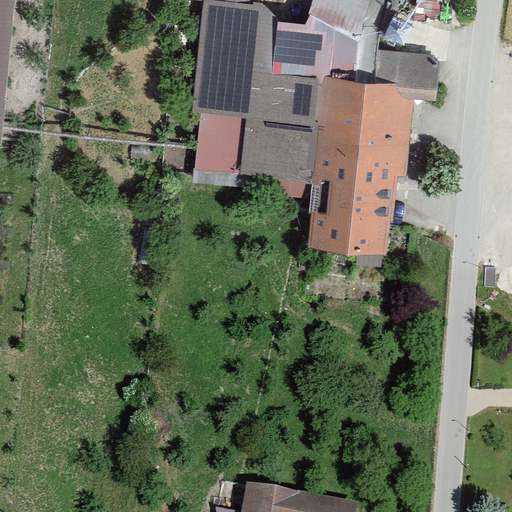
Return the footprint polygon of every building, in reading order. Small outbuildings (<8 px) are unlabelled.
[(0,0),(0,113),(11,0),(0,0)] [(199,0),(189,111),(198,112),(304,122),(322,124),(327,77),(264,72),(269,19),(271,0),(199,0)] [(310,0),(303,21),(269,19),(264,72),(327,77),(349,79),(352,37),(365,0),(310,0)] [(373,50),(370,83),(407,86),(406,96),(433,98),(437,55),(373,50)] [(327,77),(322,124),(308,246),(388,254),(406,96),(407,86),(370,83),(349,79),(327,77)] [(304,122),(198,112),(192,167),(270,176),(269,189),(296,192),(304,122)] [(358,511),(359,509),(246,489),(242,511),(358,511)]
